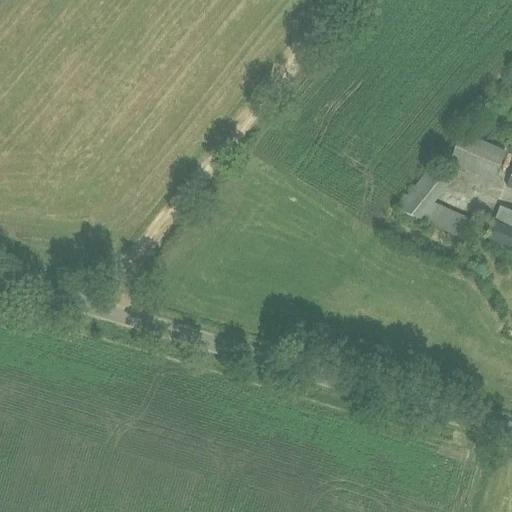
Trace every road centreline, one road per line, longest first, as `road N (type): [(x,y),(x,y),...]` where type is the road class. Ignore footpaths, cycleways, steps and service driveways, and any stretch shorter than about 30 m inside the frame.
road 1 (unclassified): [(511,434),(0,279)]
road 2 (track): [(98,309),(345,0)]
